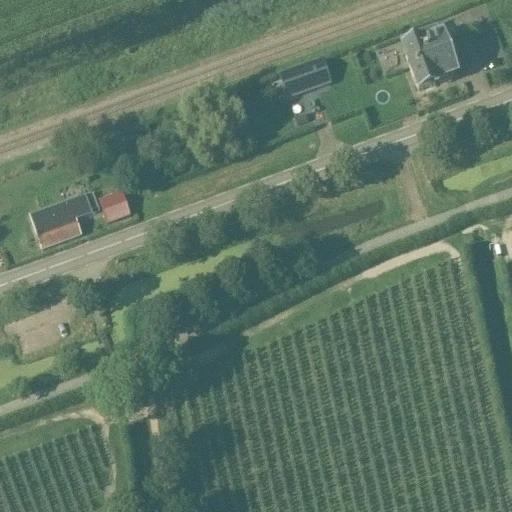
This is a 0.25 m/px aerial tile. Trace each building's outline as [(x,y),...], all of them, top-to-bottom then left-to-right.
[(493,29),(482,31),(487,54),(498,52),(493,29)] [(407,54),(404,56),(418,94),(437,88),(436,85),(456,78),(443,41),(422,49),(418,38),(403,44),(407,54)] [(321,65),(280,79),(288,101),(329,88),(321,65)] [(76,223),(91,217),(91,216),(98,214),(92,195),(84,198),(84,197),(30,217),(42,252),(81,238),(76,223)] [(98,204),(99,206),(107,228),(131,219),(122,195),(98,204)]
